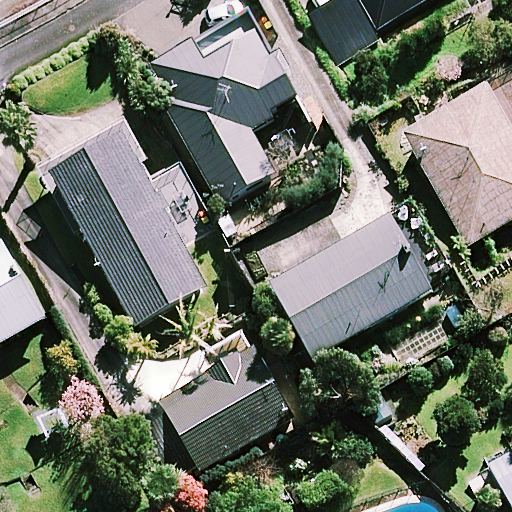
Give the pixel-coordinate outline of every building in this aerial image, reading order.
[(434,0),(357,0),(377,34),(434,0)] [(308,126),(252,29),(151,87),(221,208),(274,178),(260,154),(308,126)] [(511,83),(406,146),(468,251),(511,225),(511,83)] [(125,131),(147,170),(173,155),(150,116),(125,131)] [(138,175),(121,147),(112,152),(51,187),(135,333),(206,293),(138,175)] [(431,298),(390,228),(273,295),(314,366),(431,298)] [(0,350),(42,326),(0,254),(0,350)] [(144,438),(173,486),(197,472),(200,477),(292,423),(254,358),(164,412),(170,423),(144,438)] [(511,511),(511,464),(492,475),(511,511)]
